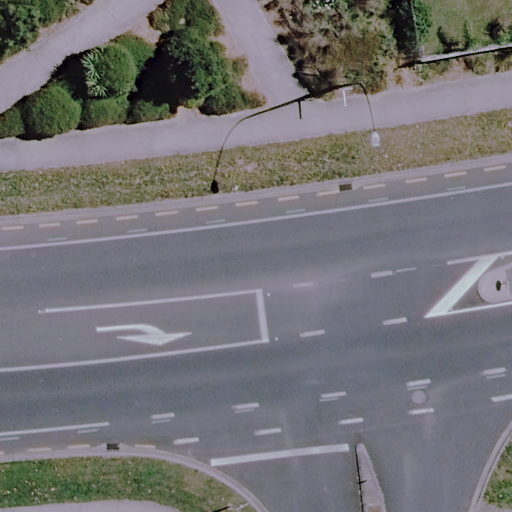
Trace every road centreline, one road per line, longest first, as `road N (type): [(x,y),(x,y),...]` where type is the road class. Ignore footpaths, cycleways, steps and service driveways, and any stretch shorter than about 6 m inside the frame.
road 1 (secondary): [(336,331),(0,366)]
road 2 (residential): [(370,511),(336,331)]
road 3 (secondary): [(511,304),(336,331)]
